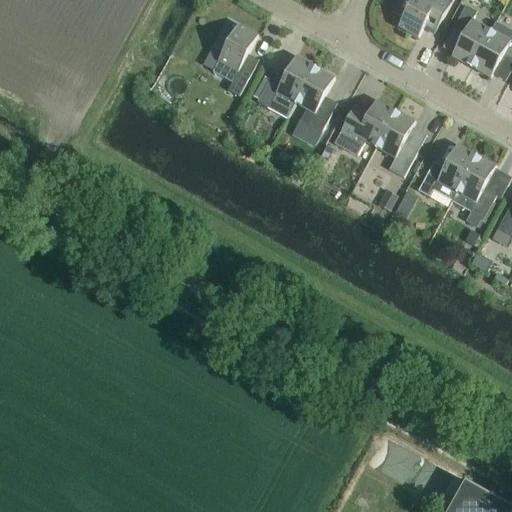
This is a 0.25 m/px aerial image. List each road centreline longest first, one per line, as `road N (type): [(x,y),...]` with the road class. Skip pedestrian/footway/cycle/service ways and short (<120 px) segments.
road 1 (track): [(0,177),(511,465)]
road 2 (unclassified): [(511,132),(339,37)]
